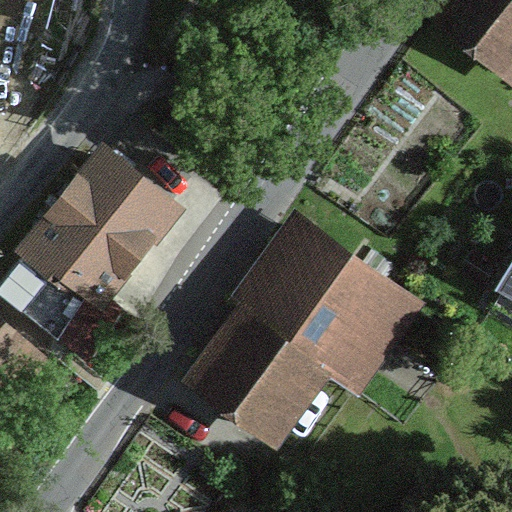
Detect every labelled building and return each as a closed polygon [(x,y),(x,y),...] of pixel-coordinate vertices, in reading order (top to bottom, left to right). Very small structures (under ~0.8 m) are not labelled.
[(511,0),(463,0),(443,26),(511,77),(511,0)] [(0,172),(43,127),(0,85),(0,172)] [(195,207),(109,147),(30,259),(115,319),(195,207)] [(423,312),(309,229),(200,377),(298,449),(353,373),(370,385),(423,312)] [(0,309),(0,421),(55,356),(0,309)]
